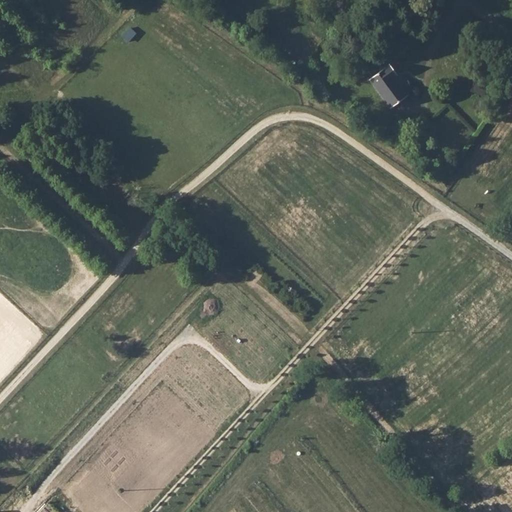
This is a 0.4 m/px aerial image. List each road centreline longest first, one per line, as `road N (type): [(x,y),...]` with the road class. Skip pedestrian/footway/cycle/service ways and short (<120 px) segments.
road 1 (track): [(511,256),(310,116),(272,116),(158,207),(121,264),(0,397)]
road 2 (track): [(151,511),(440,205)]
